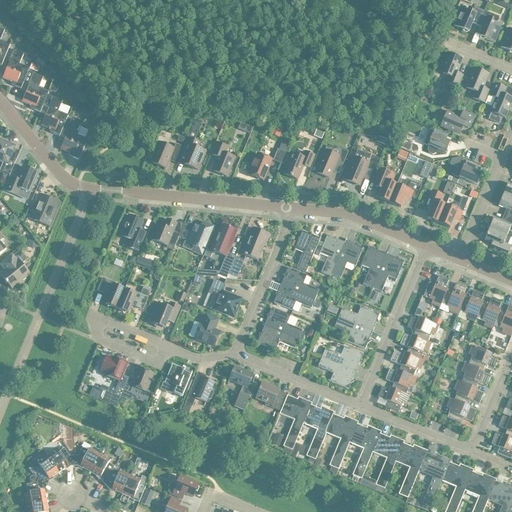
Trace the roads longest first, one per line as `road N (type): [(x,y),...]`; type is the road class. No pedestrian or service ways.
road 1 (unknown): [(111,156),(113,191),(47,366),(56,392),(155,426),(179,423),(245,440),(256,459),(390,511)]
road 2 (residential): [(286,205),(87,191),(60,179),(0,109)]
road 3 (residential): [(362,406),(424,244)]
road 4 (residential): [(233,357),(286,230),(286,205)]
road 5 (residential): [(511,119),(454,256)]
road 6 (residential): [(424,244),(342,208),(286,205)]
road 7 (residential): [(233,357),(206,362),(98,324)]
road 8 (residential): [(362,406),(233,357)]
